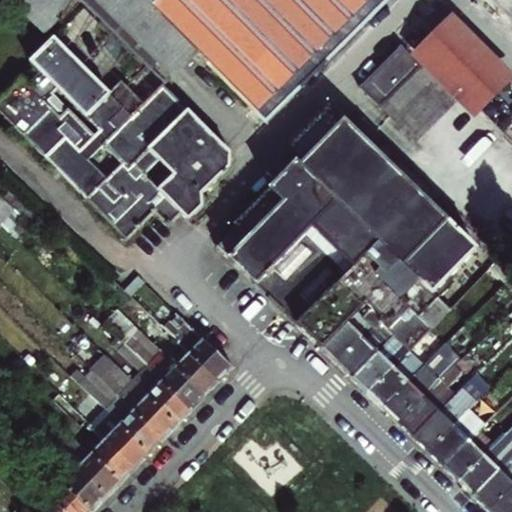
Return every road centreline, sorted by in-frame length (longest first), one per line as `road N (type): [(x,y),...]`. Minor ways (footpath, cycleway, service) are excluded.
road 1 (residential): [(454,511),(328,391),(275,364)]
road 2 (residential): [(131,511),(275,364)]
road 3 (unknown): [(336,89),(425,173),(504,193)]
road 4 (residential): [(275,364),(169,262)]
